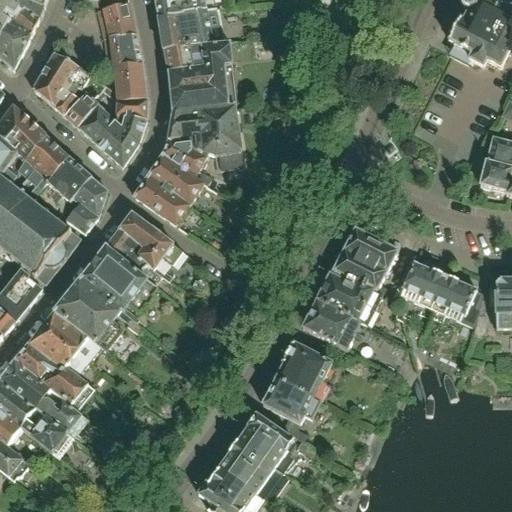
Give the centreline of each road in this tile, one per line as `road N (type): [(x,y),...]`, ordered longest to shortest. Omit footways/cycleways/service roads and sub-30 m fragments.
road 1 (residential): [(157,511),(218,435),(293,306)]
road 2 (residential): [(139,0),(156,121),(148,149),(116,192)]
road 3 (residential): [(125,200),(0,360)]
road 4 (residential): [(125,200),(293,306)]
road 5 (residential): [(349,174),(425,0)]
road 6 (residential): [(349,174),(454,219),(511,228)]
road 7 (residential): [(293,306),(349,174)]
road 8 (residential): [(14,94),(116,192)]
